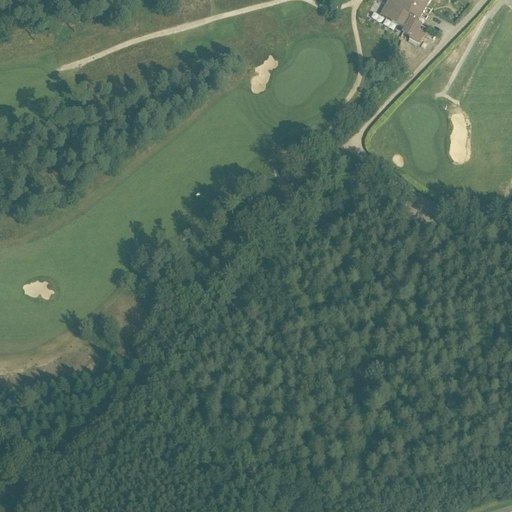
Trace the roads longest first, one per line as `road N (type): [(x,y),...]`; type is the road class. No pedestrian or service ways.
road 1 (track): [(226,284),(511,450)]
road 2 (track): [(226,284),(172,364),(56,467),(0,471)]
road 3 (unclassified): [(419,211),(423,204),(358,155),(355,140),(492,0)]
road 4 (track): [(226,284),(355,140)]
